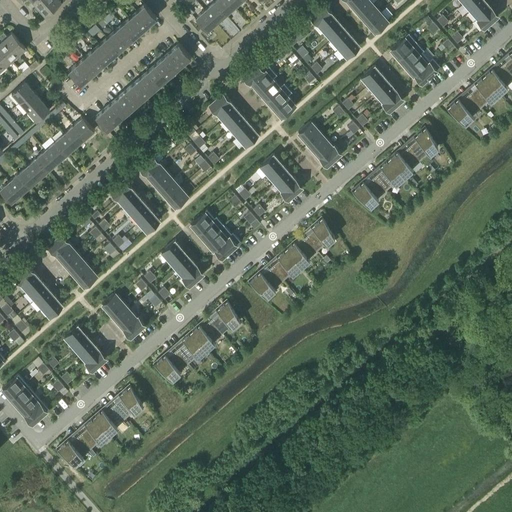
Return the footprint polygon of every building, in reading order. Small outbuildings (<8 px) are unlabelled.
[(35,12),(48,0),(34,0),(33,1),(37,6),(33,9),(35,12)] [(45,15),(61,2),(59,0),(48,0),(35,12),(37,14),(41,11),(45,15)] [(217,22),(228,12),(216,0),(215,0),(206,8),(217,22)] [(216,0),(228,12),(238,3),(235,0),(216,0)] [(370,0),(359,0),(353,6),(360,14),(373,3),(370,0)] [(464,0),(463,2),(470,10),(481,0),(464,0)] [(484,0),(481,0),(470,10),(477,18),(476,18),(476,19),(490,7),(484,0)] [(149,23),(157,16),(145,3),(137,10),(149,23)] [(323,3),(310,14),(317,22),(317,23),(331,11),(324,3),(323,3)] [(373,3),(360,14),(368,22),(381,11),(373,3)] [(490,7),(476,19),(484,27),(497,16),(490,8),(490,7)] [(207,31),(217,22),(206,8),(195,18),(207,31)] [(141,30),(149,23),(137,10),(129,16),(141,30)] [(331,11),(317,23),(324,31),(337,20),(330,12),(331,12),(331,11)] [(381,11),(368,22),(375,31),(388,19),(381,11)] [(443,13),(436,19),(439,22),(446,16),(443,13)] [(134,37),(141,30),(129,16),(122,23),(134,37)] [(446,16),(439,22),(442,26),(449,20),(446,16)] [(337,20),(324,31),(331,40),(344,28),(337,20)] [(432,20),(426,26),(429,30),(436,24),(432,20)] [(126,43),(134,37),(122,23),(114,30),(126,43)] [(436,24),(429,30),(432,33),(439,27),(436,24)] [(344,28),(331,40),(338,48),(352,36),(344,28)] [(458,29),(451,35),(454,38),(461,32),(458,29)] [(119,50),(126,43),(114,30),(107,36),(119,50)] [(26,48),(12,32),(7,36),(4,32),(1,34),(18,54),(26,48)] [(408,32),(390,48),(398,57),(416,41),(408,32)] [(461,32),(454,38),(457,42),(464,36),(461,32)] [(0,46),(12,60),(18,54),(1,34),(0,35),(0,37),(2,40),(0,42),(0,46)] [(111,56),(119,50),(107,36),(99,43),(111,56)] [(295,36),(289,41),(292,45),(298,39),(295,36)] [(352,36),(338,48),(346,56),(359,45),(352,36)] [(448,38),(442,43),(445,46),(451,41),(448,38)] [(416,41),(398,57),(406,66),(423,50),(416,41)] [(451,41),(445,46),(448,50),(454,45),(451,41)] [(183,62),(191,56),(179,42),(171,49),(183,62)] [(103,63),(111,56),(99,43),(92,49),(103,63)] [(303,43),(296,50),(299,53),(306,47),(303,43)] [(286,44),(280,49),(283,53),(289,48),(286,44)] [(0,60),(5,66),(12,60),(0,46),(0,60)] [(306,47),(299,53),(302,57),(309,50),(306,47)] [(96,70),(103,63),(92,49),(84,56),(96,70)] [(175,69),(183,62),(171,49),(163,55),(175,69)] [(511,56),(503,63),(511,73),(511,49),(509,53),(511,56)] [(423,50),(406,66),(413,74),(433,57),(432,57),(429,60),(422,52),(424,50),(423,50)] [(294,53),(287,59),(290,62),(297,57),(294,53)] [(168,76),(175,69),(163,55),(156,62),(168,76)] [(88,76),(96,70),(84,56),(77,63),(88,76)] [(297,57),(290,62),(293,66),(300,60),(297,57)] [(433,57),(413,74),(413,75),(415,73),(422,82),(440,66),(433,57)] [(259,58),(242,73),(242,74),(249,82),(269,65),(268,65),(267,66),(259,58)] [(32,70),(39,63),(37,60),(29,66),(32,70)] [(317,60),(310,66),(313,69),(321,63),(317,60)] [(160,82),(162,80),(168,76),(156,62),(148,69),(160,82)] [(81,83),(83,80),(88,76),(77,63),(69,69),(81,83)] [(321,63),(313,69),(317,73),(324,67),(321,63)] [(492,68),(483,75),(498,93),(507,85),(506,84),(511,79),(511,73),(503,63),(494,71),(492,68)] [(269,65),(249,82),(250,83),(251,81),(258,90),(276,74),(269,65)] [(374,65),(361,76),(368,85),(381,73),(374,65)] [(25,75),(32,70),(29,66),(23,72),(25,75)] [(153,89),(160,82),(148,69),(141,75),(153,89)] [(309,70),(302,76),(305,80),(312,73),(309,70)] [(19,81),(25,75),(23,72),(16,78),(19,81)] [(312,73),(305,80),(308,83),(315,77),(312,73)] [(381,73),(368,85),(375,93),(388,81),(381,73)] [(276,74),(258,90),(266,98),(284,83),(283,82),(280,85),(273,78),(277,74),(276,74)] [(145,95),(153,89),(141,75),(133,82),(145,95)] [(477,86),(469,93),(481,107),(489,99),(490,100),(498,93),(483,75),(475,83),(477,86)] [(12,87),(19,81),(16,78),(9,84),(12,87)] [(20,101),(33,90),(25,80),(12,92),(20,101)] [(388,81),(375,93),(382,101),(381,101),(382,102),(396,90),(388,81)] [(137,102),(145,95),(133,82),(126,88),(137,102)] [(284,83),(266,98),(274,107),(292,91),(284,83)] [(5,93),(12,87),(9,84),(2,90),(5,93)] [(130,109),(137,102),(126,88),(118,95),(130,109)] [(28,111),(41,99),(33,90),(20,101),(28,111)] [(396,90),(382,102),(389,110),(402,99),(395,91),(396,90)] [(222,91),(209,103),(216,111),(215,111),(216,111),(229,99),(222,91)] [(292,91),(274,107),(281,116),(296,103),(288,95),(292,92),(292,91)] [(447,106),(446,106),(446,107),(465,122),(465,121),(472,115),(472,116),(473,115),(472,114),(481,107),(469,93),(460,101),(457,98),(447,106)] [(122,115),(130,109),(118,95),(111,102),(122,115)] [(349,95),(342,102),(345,105),(352,99),(349,95)] [(36,120),(50,109),(41,99),(28,111),(36,120)] [(229,99),(216,111),(223,120),(236,108),(229,101),(230,100),(229,99)] [(352,99),(345,105),(348,109),(355,102),(352,99)] [(60,109),(66,104),(63,101),(57,106),(60,109)] [(115,122),(122,115),(111,102),(103,108),(115,122)] [(339,104),(332,110),(335,114),(342,108),(339,104)] [(51,117),(55,114),(60,109),(57,106),(48,114),(51,117)] [(107,129),(115,122),(103,108),(95,115),(107,129)] [(236,108),(223,120),(230,128),(243,117),(236,108)] [(342,108),(335,114),(338,117),(345,111),(342,108)] [(12,125),(16,121),(7,112),(4,116),(12,125)] [(363,112),(356,118),(359,121),(366,115),(363,112)] [(42,125),(51,117),(48,114),(39,122),(42,125)] [(366,115),(359,121),(362,125),(369,119),(366,115)] [(85,138),(94,129),(83,116),(73,124),(85,138)] [(0,122),(6,130),(10,126),(2,117),(0,118),(0,122)] [(243,117),(230,128),(237,136),(250,125),(243,117)] [(311,120),(298,131),(305,139),(318,128),(311,120)] [(353,120),(346,127),(349,130),(356,124),(353,120)] [(20,134),(24,131),(16,121),(12,125),(20,134)] [(33,134),(42,125),(39,122),(30,130),(33,134)] [(76,146),(85,138),(73,124),(64,132),(76,146)] [(356,124),(349,130),(352,133),(359,127),(356,124)] [(250,125),(237,136),(245,145),(258,133),(250,125)] [(417,139),(408,146),(420,160),(429,152),(429,153),(430,153),(430,152),(436,146),(437,147),(437,146),(424,125),(424,126),(424,127),(414,136),(417,139)] [(14,139),(18,136),(10,126),(6,130),(14,139)] [(192,126),(186,131),(189,135),(195,130),(192,126)] [(318,128),(305,139),(313,148),(326,136),(318,128)] [(23,142),(33,134),(30,130),(20,138),(23,142)] [(66,154),(76,146),(64,132),(55,140),(66,154)] [(183,134),(177,139),(180,143),(186,138),(183,134)] [(200,134),(193,140),(196,143),(203,137),(200,134)] [(326,136),(313,148),(314,149),(314,148),(321,155),(334,144),(333,143),(332,144),(326,136)] [(203,137),(196,143),(199,147),(206,141),(203,137)] [(14,150),(23,142),(20,138),(11,146),(14,150)] [(57,162),(66,154),(55,140),(46,149),(57,162)] [(190,143),(183,149),(186,152),(193,146),(190,143)] [(334,144),(321,155),(328,163),(328,164),(341,152),(334,144)] [(5,158),(14,150),(11,146),(2,154),(5,158)] [(193,146),(186,152),(189,155),(196,149),(193,146)] [(397,151),(388,158),(404,176),(412,168),(411,167),(420,160),(408,146),(400,154),(397,151)] [(48,170),(57,162),(46,149),(36,157),(48,170)] [(214,150),(207,156),(210,160),(217,153),(214,150)] [(151,153),(138,165),(145,173),(158,161),(151,153)] [(217,153),(210,160),(213,163),(220,157),(217,153)] [(273,153),(259,165),(267,173),(280,162),(273,153)] [(39,178),(48,170),(36,157),(27,165),(39,178)] [(383,169),(374,176),(386,190),(394,182),(395,183),(404,176),(388,158),(380,165),(383,169)] [(204,159),(197,165),(200,168),(207,162),(204,159)] [(158,161),(145,173),(146,173),(153,180),(166,169),(159,161),(158,161)] [(207,162),(200,168),(203,172),(210,166),(207,162)] [(280,162),(267,173),(274,181),(287,170),(280,162)] [(30,186),(39,178),(27,165),(18,173),(30,186)] [(166,169),(153,180),(160,189),(173,177),(166,169)] [(287,170),(274,181),(281,189),(280,190),(294,178),(287,170)] [(20,194),(30,186),(18,173),(9,181),(20,194)] [(353,189),(352,189),(351,189),(370,205),(371,205),(370,204),(377,198),(378,199),(378,198),(377,197),(386,190),(374,176),(365,183),(363,180),(353,189)] [(123,177),(110,189),(118,197),(117,197),(117,198),(131,186),(123,177)] [(173,177),(160,189),(168,197),(181,186),(173,177)] [(294,178),(280,190),(288,199),(301,187),(294,179),(295,178),(294,178)] [(0,189),(11,202),(20,194),(9,181),(0,188),(0,189)] [(131,186),(117,198),(124,206),(137,194),(130,187),(131,186)] [(181,186),(168,197),(175,205),(188,194),(181,186)] [(245,186),(238,192),(242,195),(248,189),(245,186)] [(248,189),(242,195),(245,199),(252,193),(248,189)] [(235,193),(228,199),(231,203),(238,197),(235,193)] [(137,194),(124,206),(131,214),(144,203),(137,194)] [(238,197),(231,203),(234,206),(241,200),(238,197)] [(259,202),(253,208),(256,211),(262,205),(259,202)] [(144,203),(131,214),(139,222),(152,211),(144,203)] [(262,205),(256,211),(259,215),(265,209),(262,205)] [(215,217),(207,208),(190,222),(198,231),(215,217)] [(97,209),(91,214),(94,218),(100,212),(97,209)] [(152,211),(139,222),(146,231),(159,219),(152,211)] [(250,211),(243,216),(246,220),(253,214),(250,211)] [(253,214),(246,220),(249,223),(256,217),(253,214)] [(215,217),(198,231),(206,240),(224,224),(216,216),(215,217)] [(85,226),(91,220),(88,217),(82,222),(85,226)] [(101,226),(107,221),(104,217),(98,223),(101,226)] [(305,236),(316,249),(325,241),(326,242),(334,236),(321,217),(311,226),(311,227),(313,230),(305,236)] [(110,224),(107,221),(101,226),(104,230),(110,224)] [(224,224),(206,240),(213,249),(233,232),(232,231),(231,233),(224,224)] [(89,231),(92,234),(98,229),(96,225),(89,231)] [(98,229),(92,234),(95,237),(101,232),(98,229)] [(233,232),(213,249),(214,248),(222,257),(240,241),(233,232)] [(60,233),(47,244),(54,252),(68,240),(67,241),(60,233)] [(119,233),(112,239),(116,242),(122,237),(119,233)] [(294,241),(284,249),(299,266),(309,257),(308,256),(316,249),(305,236),(297,243),(296,242),(295,241),(294,241)] [(116,242),(119,246),(125,240),(122,237),(116,242)] [(174,239),(161,251),(168,259),(181,248),(174,239)] [(68,240),(54,252),(55,253),(56,252),(62,260),(75,249),(68,240)] [(104,247),(107,250),(113,245),(110,241),(104,247)] [(110,254),(116,248),(113,245),(107,250),(110,254)] [(181,248),(168,259),(175,267),(188,256),(181,248)] [(75,249),(62,260),(70,268),(83,257),(75,249)] [(299,266),(284,249),(275,257),(275,258),(275,259),(277,261),(269,268),(279,280),(288,273),(289,274),(299,266)] [(188,256),(175,267),(182,275),(181,276),(182,276),(196,264),(188,256)] [(83,257),(70,268),(77,277),(90,265),(83,257)] [(26,262),(13,273),(21,282),(20,282),(34,270),(27,262),(26,262)] [(196,264),(182,276),(189,285),(202,273),(195,265),(196,265),(196,264)] [(90,265),(77,277),(84,285),(97,273),(90,265)] [(271,288),(279,280),(269,268),(261,275),(259,272),(258,272),(257,273),(247,281),(264,296),(272,289),(271,288)] [(151,269),(144,274),(147,278),(154,272),(151,269)] [(34,270),(20,282),(27,291),(40,279),(33,272),(34,271),(34,270)] [(154,272),(147,278),(150,281),(156,275),(154,272)] [(141,277),(134,283),(137,287),(144,281),(141,277)] [(40,279),(27,291),(34,299),(47,287),(40,279)] [(144,281),(137,287),(140,290),(147,284),(144,281)] [(165,285),(158,291),(161,294),(168,288),(165,285)] [(47,287),(34,299),(42,307),(55,296),(47,287)] [(168,288),(161,294),(164,298),(171,292),(168,288)] [(115,291),(102,302),(102,303),(109,311),(122,299),(115,291)] [(155,293),(148,299),(151,303),(158,297),(155,293)] [(3,297),(0,299),(0,306),(1,308),(4,311),(10,306),(14,303),(6,294),(3,297)] [(55,296),(42,307),(49,315),(62,304),(55,296)] [(158,297),(151,303),(154,306),(161,300),(158,297)] [(122,299),(109,311),(117,319),(130,308),(122,299)] [(211,318),(222,331),(231,324),(231,325),(239,318),(227,299),(217,308),(217,309),(217,310),(219,312),(211,318)] [(4,311),(7,315),(13,309),(10,306),(4,311)] [(130,308),(117,319),(124,327),(125,327),(138,315),(137,315),(136,315),(130,308)] [(138,315),(125,327),(131,335),(132,335),(145,324),(138,315)] [(18,327),(24,322),(21,318),(15,324),(18,327)] [(190,331),(205,348),(214,339),(213,338),(222,331),(211,318),(203,325),(201,323),(200,323),(199,323),(190,331)] [(28,325),(24,322),(18,327),(21,331),(28,325)] [(450,346),(460,337),(445,322),(436,331),(438,334),(434,338),(443,347),(447,343),(450,346)] [(77,324),(64,336),(71,344),(84,332),(77,324)] [(7,333),(11,337),(17,331),(13,328),(7,333)] [(14,340),(20,335),(17,331),(11,337),(14,340)] [(195,356),(205,348),(190,331),(181,339),(181,340),(181,341),(182,343),(175,350),(185,362),(194,355),(195,356)] [(84,332),(71,344),(78,352),(91,341),(84,332)] [(91,341),(78,352),(85,360),(84,361),(85,361),(99,349),(91,341)] [(99,349),(85,361),(92,370),(105,358),(98,350),(99,349)] [(185,362),(175,350),(167,357),(165,355),(164,354),(163,355),(153,363),(170,378),(178,371),(177,370),(185,362)] [(53,353),(46,359),(49,363),(56,357),(53,353)] [(56,357),(49,363),(52,366),(59,360),(56,357)] [(43,361),(36,367),(39,371),(46,365),(43,361)] [(46,365),(39,371),(42,374),(49,368),(46,365)] [(67,370),(61,376),(64,379),(70,373),(67,370)] [(18,373),(2,387),(10,396),(26,382),(18,373)] [(70,373),(64,379),(67,382),(73,377),(70,373)] [(58,378),(51,384),(54,388),(61,382),(58,378)] [(26,382),(10,396),(17,405),(33,391),(26,382)] [(61,382),(54,388),(57,391),(63,385),(64,385),(61,382)] [(116,404),(127,416),(134,410),(134,411),(144,403),(132,384),(122,393),(122,394),(122,395),(124,397),(116,404)] [(33,391),(17,405),(25,413),(41,399),(33,391)] [(41,399),(25,413),(33,422),(49,408),(41,399)] [(116,425),(127,416),(116,404),(108,410),(106,409),(106,408),(105,408),(104,409),(95,417),(109,433),(117,426),(116,425)] [(87,428),(80,435),(90,448),(99,440),(100,441),(109,433),(95,417),(86,425),(85,425),(85,426),(86,426),(86,427),(87,428)] [(90,448),(80,435),(72,442),(70,440),(69,440),(68,440),(58,449),(75,463),(83,456),(82,455),(90,448)]
